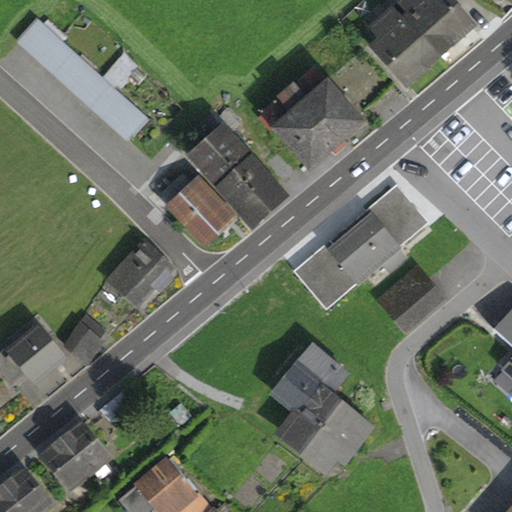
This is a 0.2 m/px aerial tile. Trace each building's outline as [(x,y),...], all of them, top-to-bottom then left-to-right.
[(403,0),(400,3),(410,14),(406,18),(439,56),(472,27),(448,0),(403,0)] [(373,47),(407,85),(439,56),(406,18),(402,22),(392,11),(372,27),(382,39),(373,47)] [(38,21),(19,42),(126,139),(145,118),(38,21)] [(263,114),(310,170),(337,146),(363,122),(328,82),(314,69),(263,114)] [(190,157),(252,226),(285,197),(223,127),(190,157)] [(161,195),(206,243),(234,216),(200,180),(194,186),(183,175),(161,195)] [(327,249),(329,251),(371,217),(368,213),(393,192),(424,229),(429,224),(397,185),(294,272),(299,277),(301,275),(299,273),(327,249)] [(399,262),(392,255),(398,250),(424,229),(393,192),(368,213),(371,217),(329,251),(327,249),(299,273),(301,275),(299,277),(324,308),(327,306),(328,308),(383,263),(389,270),(399,262)] [(159,291),(171,278),(166,273),(172,267),(144,242),(110,278),(138,304),(155,286),(159,291)] [(399,262),(405,257),(398,250),(392,255),(399,262)] [(417,269),(379,302),(405,332),(443,300),(417,269)] [(511,312),(500,326),(511,336),(511,359),(511,312)] [(79,326),(65,346),(87,365),(101,345),(79,326)] [(50,370),(51,372),(65,360),(39,327),(8,352),(6,350),(0,355),(0,369),(11,383),(25,372),(34,383),(50,370)] [(345,377),(313,350),(305,360),(299,367),(298,368),(332,394),(336,397),(342,389),(338,386),(345,377)] [(295,364),(299,367),(305,360),(301,357),(295,364)] [(511,378),(511,359),(503,370),(511,378)] [(286,383),(276,395),(300,415),(301,416),(308,407),(307,406),(317,394),(326,401),(332,394),(298,368),(290,378),(286,383)] [(300,415),(285,433),(305,449),(342,402),(336,397),(332,394),(326,401),(317,394),(307,406),(308,407),(301,416),(300,415)] [(344,464),(374,427),(342,402),(305,449),(325,465),(334,455),(344,464)] [(89,474),(109,458),(82,424),(62,440),(89,474)] [(42,456),(69,490),(89,474),(62,440),(42,456)] [(166,511),(178,502),(182,507),(194,496),(167,463),(120,501),(128,511),(150,511),(158,506),(163,511),(166,511)] [(41,511),(51,505),(24,471),(0,489),(0,511),(41,511)]
